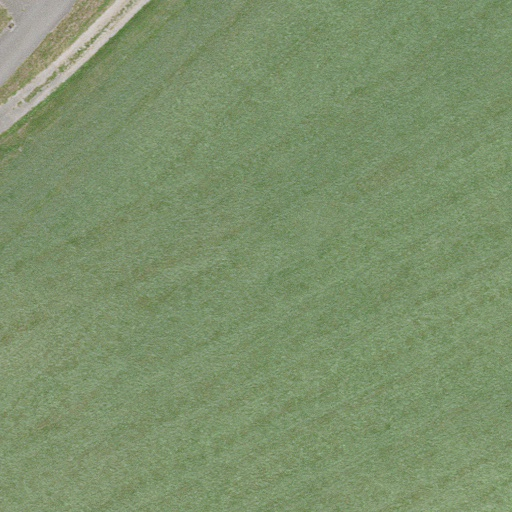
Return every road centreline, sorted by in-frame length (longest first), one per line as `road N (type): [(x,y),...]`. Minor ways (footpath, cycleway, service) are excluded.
road 1 (track): [(0,132),(113,51),(162,0)]
road 2 (track): [(85,0),(0,91)]
